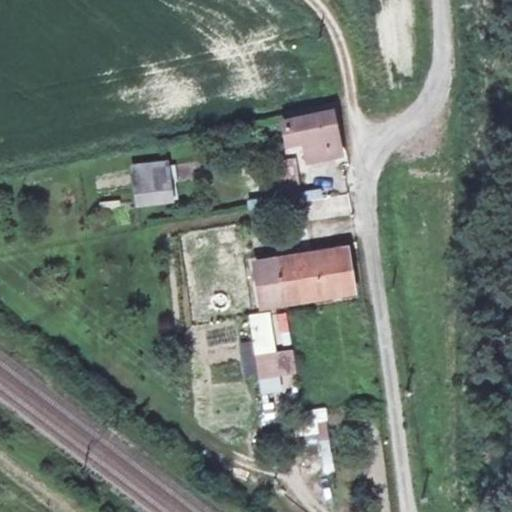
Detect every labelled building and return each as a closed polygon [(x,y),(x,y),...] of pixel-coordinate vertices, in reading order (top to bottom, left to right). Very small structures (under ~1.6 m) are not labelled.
[(349,135),(344,135),(341,112),(286,119),(291,158),(313,156),(313,168),(353,164),(349,135)] [(273,187),(293,185),(292,166),(272,168),(273,187)] [(142,214),(177,211),(173,167),(138,170),(142,214)] [(353,249),(282,258),(261,260),(266,298),(287,295),(357,287),(353,249)] [(242,374),(253,374),(251,341),(240,341),(242,374)] [(280,382),(299,380),(294,347),(275,349),(280,382)] [(294,453),(325,454),(326,425),(295,424),(294,453)]
